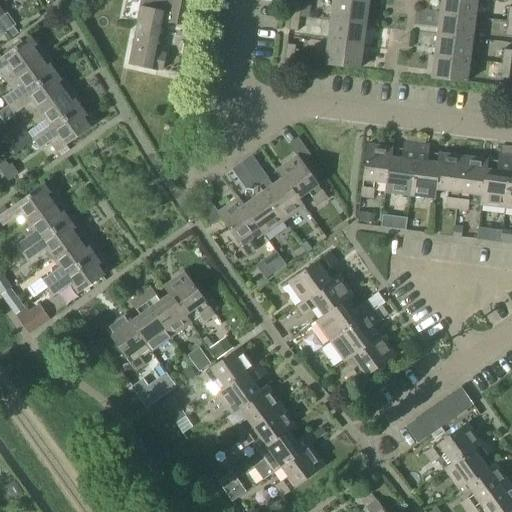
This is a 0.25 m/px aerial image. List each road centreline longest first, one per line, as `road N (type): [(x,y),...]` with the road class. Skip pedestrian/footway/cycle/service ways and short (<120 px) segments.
road 1 (residential): [(511,134),(233,98)]
road 2 (unknown): [(511,281),(487,249),(453,235),(405,258),(399,284),(407,304),(466,362)]
road 3 (residential): [(511,330),(382,422)]
